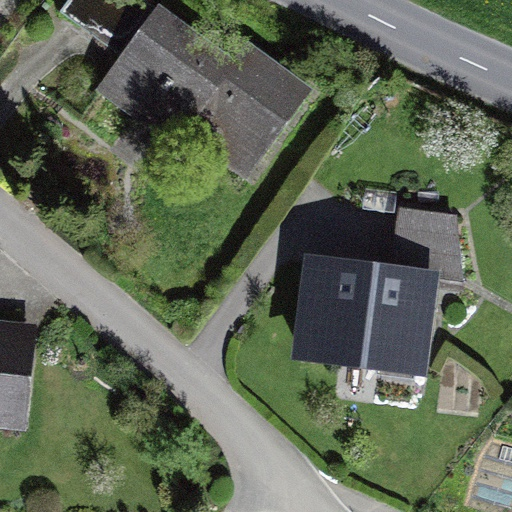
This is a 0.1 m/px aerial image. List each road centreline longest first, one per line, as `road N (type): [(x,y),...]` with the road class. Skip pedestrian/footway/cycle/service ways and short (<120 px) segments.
road 1 (residential): [(302,511),(198,383),(0,218)]
road 2 (secondary): [(511,80),(331,0)]
